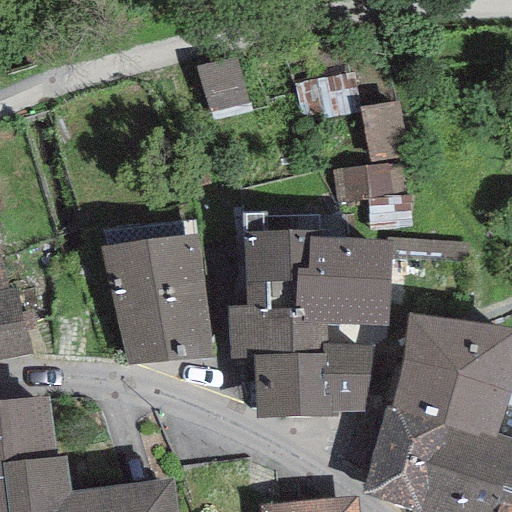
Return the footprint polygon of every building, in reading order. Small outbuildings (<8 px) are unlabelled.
[(235,59),(196,69),(207,114),(246,104),(235,59)] [(350,73),(294,84),(302,125),(359,113),(358,108),(350,73)] [(397,100),(358,108),(359,113),(369,163),(408,155),(397,100)] [(401,162),(332,169),(335,204),(366,201),(405,197),(401,162)] [(408,228),(405,197),(366,201),(369,232),(408,228)] [(244,306),(226,306),(229,360),(254,361),(254,355),(289,355),(290,311),(296,311),(297,270),(308,270),(308,240),(309,230),(318,230),(318,214),(242,217),(244,306)] [(212,358),(197,235),(100,249),(126,367),(212,358)] [(388,241),(308,240),(308,270),(297,270),(296,311),(290,311),(289,355),(321,355),(321,344),(373,345),(386,345),(388,241)] [(0,361),(30,355),(0,254),(0,361)] [(511,376),(511,328),(407,315),(405,363),(389,407),(447,426),(493,441),(495,434),(510,394),(511,376)] [(373,345),(321,344),(321,355),(322,418),(336,417),(336,412),(364,412),(373,345)] [(254,361),(254,420),(322,418),(321,355),(289,355),(254,355),(254,361)] [(0,511),(6,511),(0,466),(54,458),(49,399),(0,403),(0,511)] [(418,511),(447,426),(389,407),(382,406),(361,494),(415,511),(416,511),(418,511)] [(511,439),(495,434),(493,441),(447,426),(418,511),(416,511),(415,511),(414,511),(497,511),(501,502),(511,506),(511,439)] [(177,511),(172,478),(71,493),(66,456),(54,458),(0,466),(6,511),(177,511)] [(357,511),(356,497),(259,507),(259,511),(357,511)] [(511,511),(511,506),(501,502),(497,511),(511,511)]
